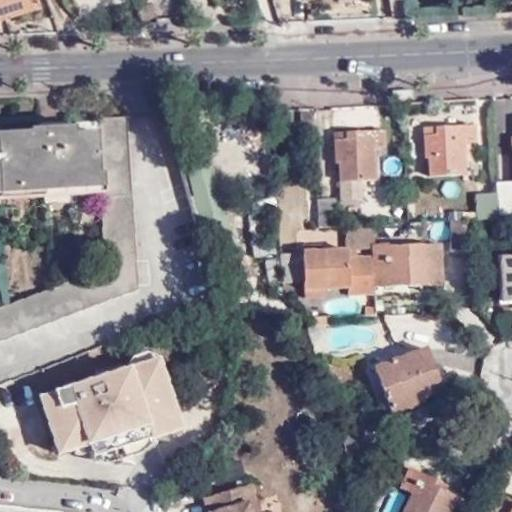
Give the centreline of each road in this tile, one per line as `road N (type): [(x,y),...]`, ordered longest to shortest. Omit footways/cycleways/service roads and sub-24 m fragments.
road 1 (secondary): [(278,58),(0,67)]
road 2 (secondary): [(511,48),(278,58)]
